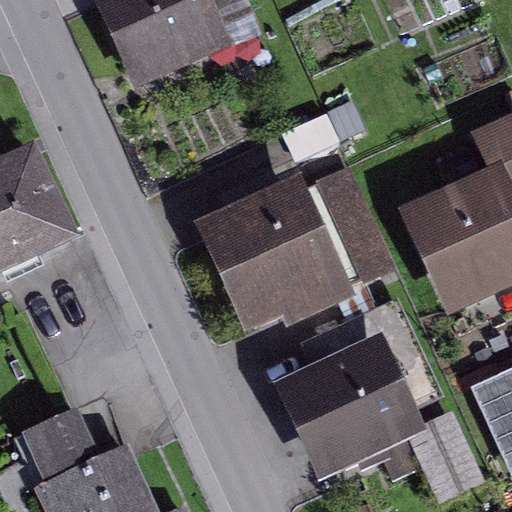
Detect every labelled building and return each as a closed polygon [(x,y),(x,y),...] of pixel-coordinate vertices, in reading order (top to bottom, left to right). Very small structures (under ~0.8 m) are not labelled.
[(210,0),(95,0),(135,96),(233,56),(210,0)] [(511,111),(475,129),(496,176),(409,216),(455,317),(511,291),(511,111)] [(0,277),(79,244),(40,153),(0,170),(0,277)] [(303,178),(197,223),(248,342),(354,297),(303,178)] [(426,435),(385,346),(282,393),(323,482),(426,435)] [(511,392),(498,398),(511,431),(511,392)] [(82,412),(31,433),(51,480),(35,488),(45,511),(164,511),(136,444),(101,458),(82,412)]
